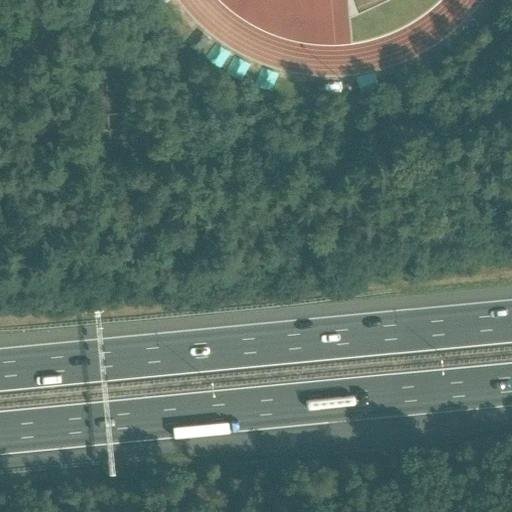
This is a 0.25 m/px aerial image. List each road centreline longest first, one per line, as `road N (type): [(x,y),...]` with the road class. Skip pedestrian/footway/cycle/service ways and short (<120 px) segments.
road 1 (motorway): [(511,323),(0,371)]
road 2 (motorway): [(0,433),(511,385)]
